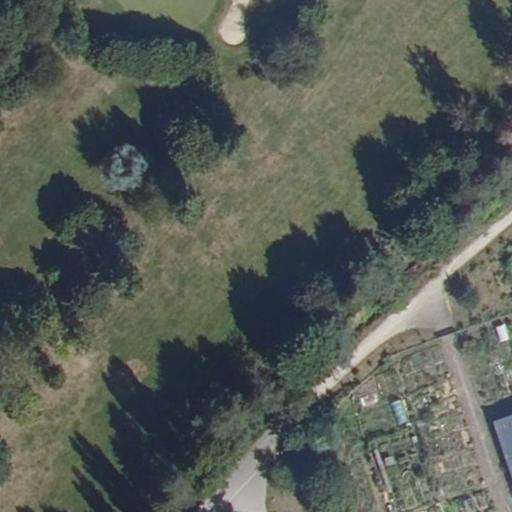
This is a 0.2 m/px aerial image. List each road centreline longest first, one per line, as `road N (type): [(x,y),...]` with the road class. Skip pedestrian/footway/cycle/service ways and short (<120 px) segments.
road 1 (residential): [(201,511),(308,400),(511,214)]
road 2 (track): [(506,511),(446,334),(417,299)]
